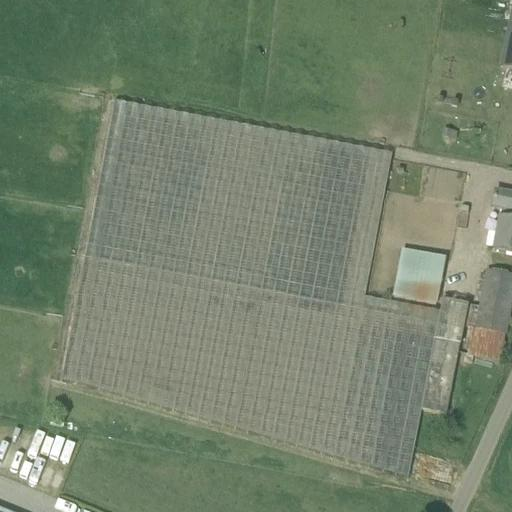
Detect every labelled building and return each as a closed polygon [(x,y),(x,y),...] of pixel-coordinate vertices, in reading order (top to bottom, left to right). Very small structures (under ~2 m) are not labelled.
[(458,355),(500,363),(505,337),(511,299),(511,277),(487,273),(480,310),(468,308),(442,303),(440,316),(367,302),(394,157),(165,113),(113,103),(84,261),(61,382),(87,387),(408,481),(420,417),(421,413),(447,418),(452,387),(458,355)] [(451,141),(452,133),(443,132),(442,140),(451,141)] [(511,197),(495,194),(492,208),(502,210),(494,251),(511,254),(511,197)] [(401,254),(391,300),(436,310),(446,263),(401,254)] [(472,366),(473,359),(465,357),(463,365),(472,366)]
